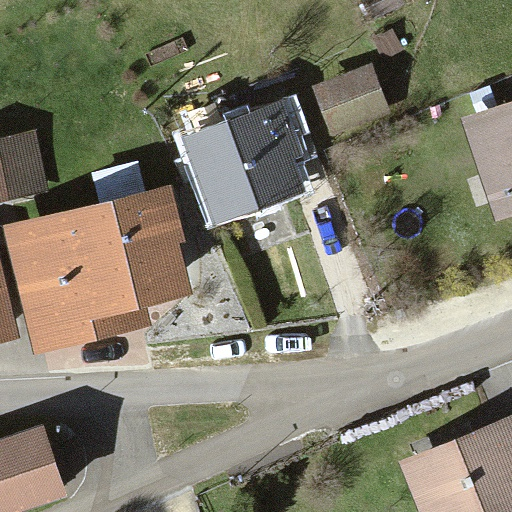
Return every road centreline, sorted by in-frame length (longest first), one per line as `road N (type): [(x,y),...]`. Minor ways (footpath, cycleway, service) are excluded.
road 1 (residential): [(121,497),(341,401)]
road 2 (residential): [(111,390),(241,382),(341,401)]
road 3 (residential): [(341,401),(511,331)]
